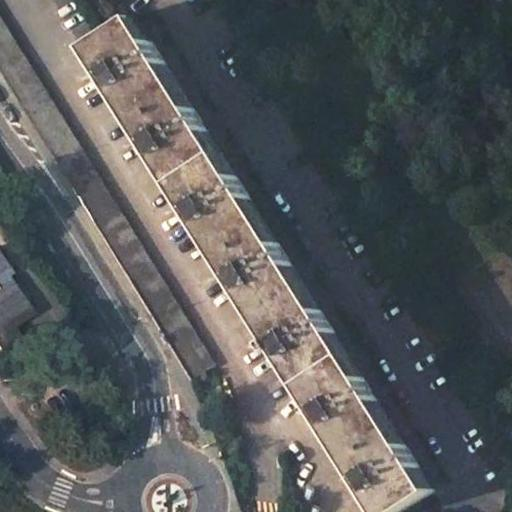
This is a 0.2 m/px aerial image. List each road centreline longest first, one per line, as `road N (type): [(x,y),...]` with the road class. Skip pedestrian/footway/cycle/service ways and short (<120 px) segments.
road 1 (unclassified): [(0,120),(150,361),(160,453)]
road 2 (unclassified): [(0,421),(38,478),(62,492),(125,504)]
